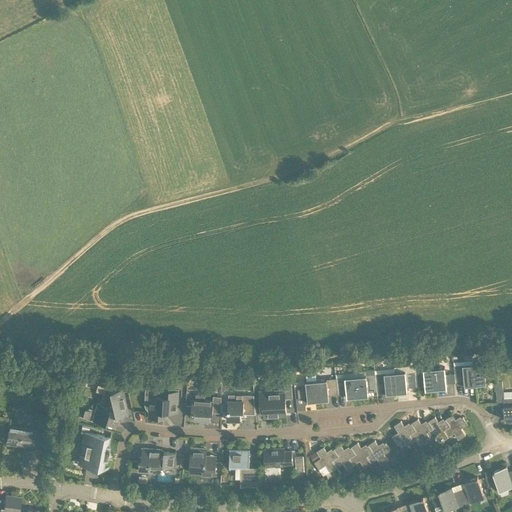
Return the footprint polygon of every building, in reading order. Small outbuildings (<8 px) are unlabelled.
[(484,363),(473,364),(475,385),(486,384),(485,379),(494,378),(493,369),(485,370),(484,363)] [(463,372),(454,373),(455,382),(464,381),(465,386),(475,385),(473,364),(463,365),(463,372)] [(445,367),(434,368),(436,389),(447,388),(446,383),(455,382),(454,373),(445,374),(445,367)] [(414,370),(414,371),(416,386),(425,386),(425,390),(436,389),(434,368),(424,369),(414,370)] [(405,371),(395,372),(397,393),(407,392),(407,387),(416,386),(414,371),(405,372),(405,371)] [(307,372),(307,380),(317,380),(317,372),(307,372)] [(385,373),(375,374),(377,391),(386,390),(386,394),(397,393),(395,372),(385,373)] [(366,375),(355,376),(358,397),(368,396),(368,391),(377,391),(375,374),(366,375)] [(355,376),(336,378),(337,395),(346,394),(347,398),(358,397),(355,376)] [(336,378),(316,380),(318,401),(329,400),(329,396),(337,395),(336,378)] [(318,401),(316,380),(306,381),(306,389),(297,389),(298,399),(307,398),(308,402),(318,401)] [(511,397),(503,398),(502,389),(502,382),(495,382),(495,390),(496,403),(504,402),(504,405),(505,420),(511,419),(511,397)] [(285,398),(292,398),(293,398),(291,383),(279,384),(279,392),(275,392),(275,394),(261,396),(260,393),(261,408),(263,408),(264,416),(274,415),(274,414),(278,414),(278,415),(286,414),(285,398)] [(115,417),(116,417),(115,416),(127,414),(121,389),(109,392),(109,394),(103,397),(100,405),(98,404),(95,410),(89,408),(88,410),(86,409),(84,416),(86,417),(85,418),(78,416),(78,417),(92,421),(93,420),(105,423),(111,425),(113,417),(114,417),(115,417)] [(177,412),(178,401),(178,391),(157,390),(148,397),(147,398),(147,400),(146,401),(146,402),(146,403),(146,404),(146,405),(146,406),(147,407),(147,408),(149,410),(149,416),(145,416),(145,417),(163,418),(165,416),(166,412),(177,412)] [(195,421),(205,421),(205,420),(211,420),(211,419),(210,419),(211,412),(212,412),(221,413),(222,396),(213,396),(213,401),(204,401),(205,394),(196,394),(195,400),(192,400),(191,411),(195,412),(194,418),(194,419),(195,419),(195,421)] [(255,414),(254,394),(253,394),(253,395),(237,395),(237,400),(228,400),(228,410),(226,410),(227,420),(241,420),(241,414),(255,414)] [(452,415),(446,419),(450,426),(444,430),(448,437),(454,433),(459,439),(465,435),(461,428),(467,424),(463,417),(456,421),(452,415)] [(450,426),(446,419),(439,423),(435,417),(429,421),(433,428),(427,432),(431,439),(437,435),(441,441),(448,437),(444,430),(450,426)] [(433,428),(429,421),(422,425),(418,419),(411,423),(416,430),(410,434),(414,441),(420,437),(424,443),(431,439),(427,432),(433,428)] [(411,423),(410,425),(405,428),(404,426),(401,421),(394,426),(398,432),(392,436),(397,443),(403,439),(407,446),(413,441),(414,441),(410,434),(416,430),(411,423)] [(35,449),(32,449),(35,428),(8,424),(5,443),(25,446),(22,463),(33,464),(35,449)] [(110,433),(109,438),(82,432),(81,433),(85,433),(82,444),(87,445),(82,464),(87,465),(84,478),(85,478),(88,466),(104,469),(109,443),(111,433),(110,433)] [(375,441),(368,445),(373,452),(367,456),(371,463),(377,459),(381,465),(388,460),(384,454),(390,450),(386,443),(379,447),(375,441)] [(373,452),(368,445),(367,446),(362,449),(358,443),(351,447),(356,454),(350,458),(354,465),(360,461),(364,467),(371,463),(367,456),(373,452)] [(356,454),(351,447),(349,448),(345,451),(341,445),(334,449),(339,456),(332,460),(337,467),(343,463),(347,469),(353,465),(354,465),(350,458),(356,454)] [(339,456),(334,449),(328,453),(323,447),(316,451),(321,458),(314,462),(319,469),(326,465),(330,471),(336,467),(337,467),(332,460),(339,456)] [(175,467),(176,451),(175,451),(175,452),(164,451),(164,453),(161,453),(162,449),(142,448),(142,458),(139,458),(139,472),(150,473),(150,466),(151,466),(151,462),(163,463),(163,466),(175,467)] [(216,460),(206,459),(206,449),(198,449),(197,448),(194,448),(192,449),(191,449),(190,469),(198,469),(198,473),(215,474),(216,460)] [(293,464),(292,451),(285,452),(284,448),(264,450),(265,466),(293,464)] [(241,468),(241,485),(259,484),(259,467),(249,467),(250,450),(226,450),(226,451),(230,451),(229,470),(230,470),(230,468),(241,468)] [(321,458),(316,452),(310,456),(314,462),(321,458)] [(305,455),(296,455),(297,471),(305,471),(305,455)] [(511,485),(511,470),(508,472),(506,466),(493,471),(500,490),(511,485)] [(466,487),(460,490),(465,503),(485,496),(478,477),(464,482),(466,487)] [(465,503),(460,490),(454,492),(452,486),(438,492),(439,493),(431,496),(436,511),(439,511),(445,510),(465,503)] [(411,508),(405,510),(406,511),(428,511),(423,497),(409,502),(411,508)] [(5,501),(4,511),(8,511),(38,511),(38,510),(19,508),(20,503),(5,501)]
